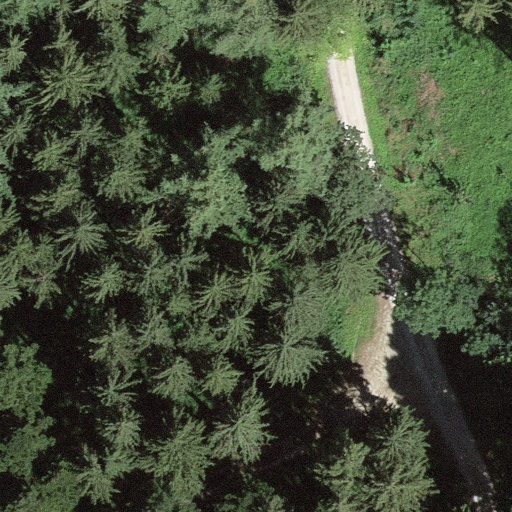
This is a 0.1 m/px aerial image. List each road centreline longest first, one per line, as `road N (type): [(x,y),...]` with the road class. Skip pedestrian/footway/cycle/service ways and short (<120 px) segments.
road 1 (track): [(484,511),(348,103),(324,0)]
road 2 (track): [(119,511),(190,493),(430,351)]
